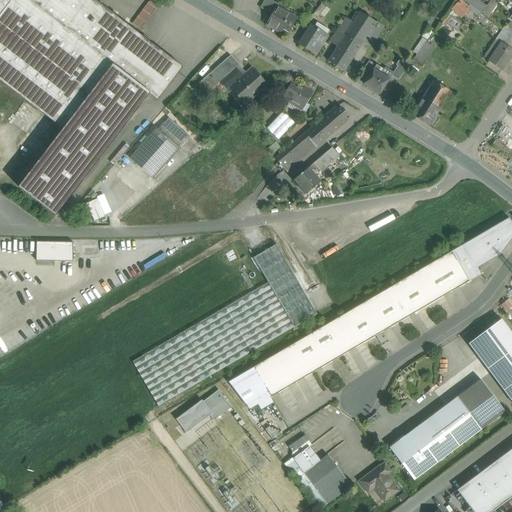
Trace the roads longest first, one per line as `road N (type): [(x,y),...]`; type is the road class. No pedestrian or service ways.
road 1 (residential): [(0,228),(259,222),(423,195),(444,185),(462,159)]
road 2 (residential): [(193,0),(462,159)]
road 3 (unknown): [(107,231),(70,278),(31,278),(0,263)]
